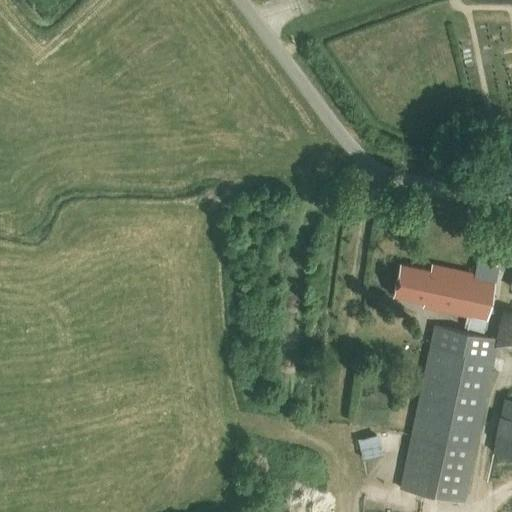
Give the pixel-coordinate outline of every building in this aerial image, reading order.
[(484,331),(498,265),(477,260),(474,273),(431,263),(430,268),(399,262),(392,294),(423,300),(422,305),(466,314),(463,327),(484,331)] [(511,308),(506,308),(498,344),(511,346),(511,308)] [(401,487),(463,499),(496,337),(435,324),(401,487)] [(511,454),(511,398),(504,396),(493,451),(511,454)] [(413,511),(426,511),(428,502),(416,500),(413,511)]
